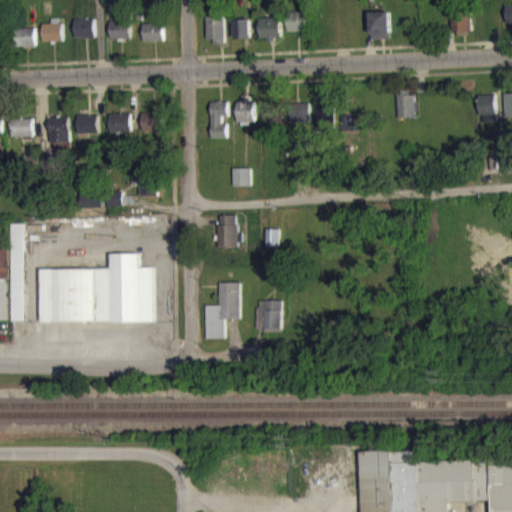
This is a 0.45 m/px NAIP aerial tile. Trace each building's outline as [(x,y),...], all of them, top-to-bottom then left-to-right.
[(474,41),(474,15),(455,15),(454,40),(474,41)] [(288,39),(308,39),(309,19),(289,18),(288,39)] [(372,20),(373,47),(393,46),(392,19),(372,20)] [(209,49),(227,49),(227,23),(209,23),(209,49)] [(45,49),(64,48),(64,25),(53,26),(53,31),(44,31),(45,49)] [(283,25),(262,25),(262,47),(284,46),(283,25)] [(97,26),(77,26),(77,45),(97,45),(97,26)] [(236,27),(236,46),(253,46),(252,26),(236,27)] [(133,45),(132,27),(112,28),(113,46),(133,45)] [(165,30),(145,31),(145,49),(165,48),(165,30)] [(38,54),(37,35),(17,36),(18,55),(38,54)] [(400,125),(417,125),(416,99),(399,100),(400,125)] [(480,102),(480,125),(498,124),(497,101),(480,102)] [(213,146),(227,146),(227,124),(230,124),(230,108),(213,109),(213,146)] [(239,129),(257,129),(257,108),(239,108),(239,129)] [(292,132),(311,132),(311,111),(292,112),(292,132)] [(316,113),(317,135),(337,135),(336,112),(316,113)] [(111,121),(112,139),(133,139),(133,120),(111,121)] [(165,120),(144,120),(145,138),(166,137),(165,120)] [(80,142),(101,141),(100,122),(79,123),(80,142)] [(72,124),(52,125),(53,156),(72,156),(72,124)] [(14,126),(15,144),(36,144),(36,126),(14,126)] [(235,194),(253,194),(253,175),(235,176),(235,194)] [(159,203),(160,182),(135,182),(134,192),(143,192),(142,203),(159,203)] [(83,215),(105,216),(106,198),(84,198),(83,215)] [(110,214),(126,213),(125,199),(110,199),(110,214)] [(239,223),(221,222),(220,255),(238,255),(239,223)] [(27,328),(28,231),(14,231),(13,328),(27,328)] [(268,254),(281,254),(281,237),(268,237),(268,254)] [(0,257),(0,328),(10,328),(10,257),(0,257)] [(156,329),(155,275),(141,275),(141,261),(113,261),(113,276),(43,276),(43,330),(156,329)] [(209,346),(228,346),(227,327),(243,327),(242,289),(221,290),(222,312),(208,313),(209,346)] [(260,338),(285,338),(284,308),(259,308),(260,338)] [(511,511),(511,465),(491,466),(491,467),(421,469),(420,458),(363,459),(364,511),(450,511),(451,509),(494,508),(493,511),(511,511)]
